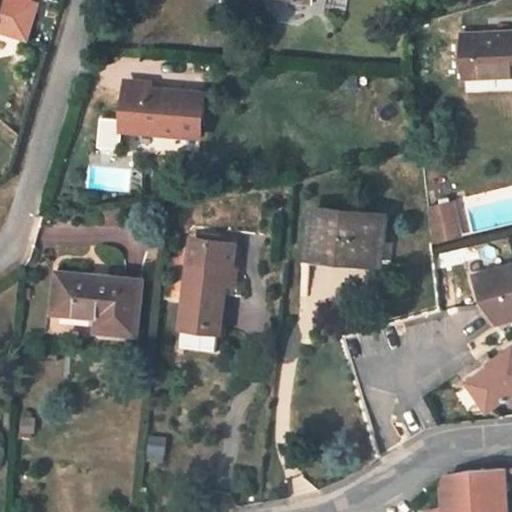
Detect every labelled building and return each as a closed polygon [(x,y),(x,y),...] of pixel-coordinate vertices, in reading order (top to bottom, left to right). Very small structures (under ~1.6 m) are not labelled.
[(0,0),(0,27),(24,37),(38,3),(31,0),(0,0)] [(511,72),(511,30),(464,34),(467,76),(511,72)] [(150,98),(150,91),(151,83),(126,82),(125,96),(150,98)] [(122,128),(200,135),(203,95),(150,91),(150,98),(125,96),(122,128)] [(427,205),(436,242),(466,234),(456,197),(427,205)] [(380,263),(385,215),(313,207),(308,256),(380,263)] [(236,263),(237,242),(199,239),(196,260),(189,259),(181,328),(220,332),(229,262),(236,263)] [(502,320),(511,316),(511,266),(475,276),(484,296),(502,320)] [(137,334),(143,280),(58,272),(54,312),(99,316),(98,330),(137,334)] [(218,354),(220,332),(181,328),(179,349),(218,354)] [(490,407),(511,393),(511,348),(495,359),(490,352),(478,361),(484,371),(470,380),(490,407)] [(34,430),(34,420),(24,419),(24,429),(34,430)] [(507,511),(505,468),(463,476),(446,481),(446,489),(441,491),(444,511),(437,511),(507,511)]
